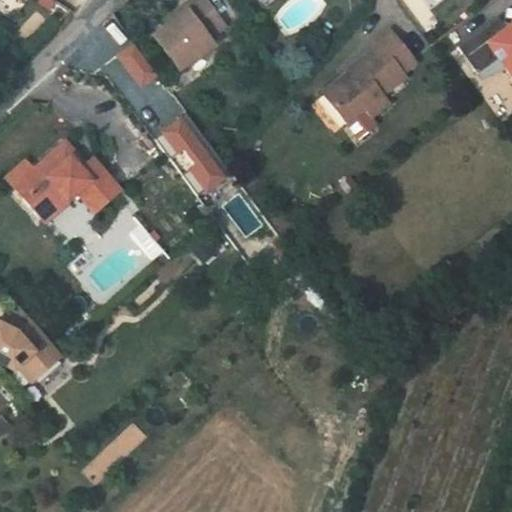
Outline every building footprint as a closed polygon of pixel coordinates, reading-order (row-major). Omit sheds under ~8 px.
[(186,8),(151,36),(178,70),(213,40),(209,35),(224,24),(204,0),(184,0),(182,3),(186,8)] [(511,22),(507,26),(498,13),(458,42),(477,69),(498,54),(504,63),(511,73),(511,22)] [(345,70),(320,89),(339,115),(357,101),(363,110),(383,94),(376,87),(404,68),(400,60),(410,53),(386,22),(371,32),(378,39),(342,64),(345,70)] [(148,70),(126,41),(110,53),(132,82),(148,70)] [(498,54),(477,69),(481,75),(504,63),(498,54)] [(221,160),(177,104),(145,129),(161,149),(172,141),(184,156),(173,164),(189,185),(221,160)] [(40,149),(12,171),(37,200),(62,180),(70,189),(83,179),(102,200),(122,183),(90,146),(78,158),(67,147),(47,160),(40,149)] [(0,344),(2,343),(17,359),(23,353),(36,368),(64,342),(22,294),(11,304),(22,317),(18,321),(0,312),(0,344)]
